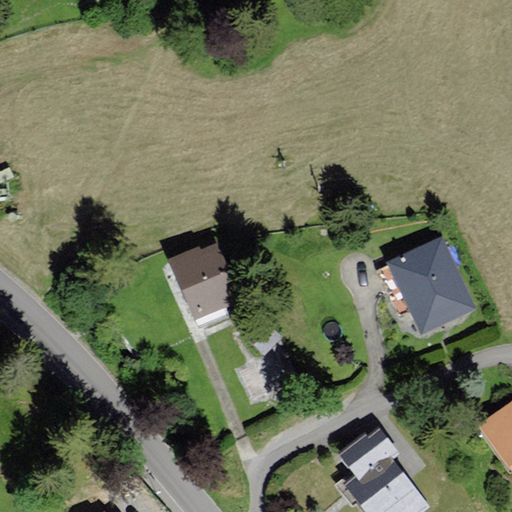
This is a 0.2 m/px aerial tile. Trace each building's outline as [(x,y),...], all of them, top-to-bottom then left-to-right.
[(441,240),(392,263),(422,328),(471,306),(441,240)] [(217,246),(175,262),(196,315),(238,300),(217,246)] [(279,337),(256,347),(280,400),(302,390),(279,337)] [(511,405),(482,426),(511,470),(511,405)] [(359,475),(347,484),(367,511),(421,511),(428,507),(392,459),(398,454),(378,428),(367,436),(366,435),(341,453),(359,475)]
